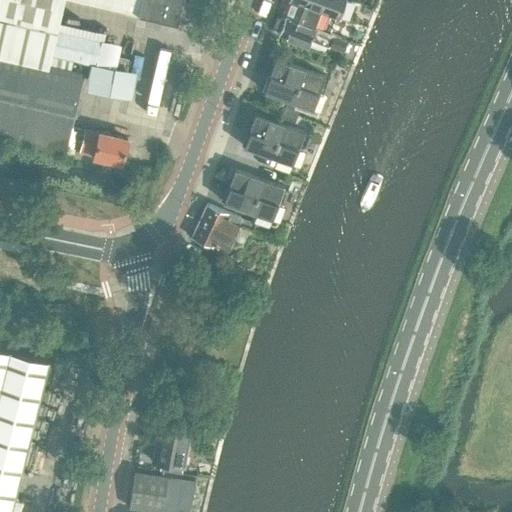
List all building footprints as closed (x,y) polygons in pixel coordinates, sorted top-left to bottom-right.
[(0,0),(0,41),(72,58),(72,56),(96,62),(102,39),(54,28),(60,0),(96,0),(141,10),(142,0),(0,0)] [(142,0),(141,10),(175,18),(179,0),(142,0)] [(286,0),(282,13),(285,15),(323,30),(329,32),(333,22),(343,26),(345,19),(340,17),(339,18),(294,0),(286,0)] [(294,0),(339,18),(340,17),(332,14),(337,0),(294,0)] [(329,32),(323,30),(285,15),(278,32),(306,44),(319,49),(322,41),(341,49),(345,39),(329,32)] [(0,135),(63,151),(81,73),(69,69),(72,58),(0,41),(0,135)] [(312,107),(324,76),(275,57),(263,89),(312,107)] [(285,104),(283,110),(297,115),(299,109),(285,104)] [(297,115),(283,110),(281,117),(294,122),(297,115)] [(291,163),(303,130),(254,112),(242,145),(291,163)] [(73,144),(81,146),(80,150),(93,153),(93,155),(121,161),(126,137),(99,130),(98,131),(85,128),(78,126),(73,144)] [(221,200),(244,209),(270,219),(282,186),(233,168),(221,200)] [(248,228),(251,221),(240,215),(241,215),(228,209),(207,200),(203,209),(191,235),(213,245),(214,243),(225,248),(237,222),(248,228)] [(229,259),(224,268),(239,275),(240,273),(243,266),(229,259)] [(0,477),(17,482),(47,359),(0,346),(0,477)] [(158,423),(151,460),(183,465),(185,452),(187,443),(189,428),(158,423)] [(188,511),(194,480),(133,469),(127,506),(158,511),(188,511)] [(0,511),(8,511),(17,482),(0,477),(0,511)]
